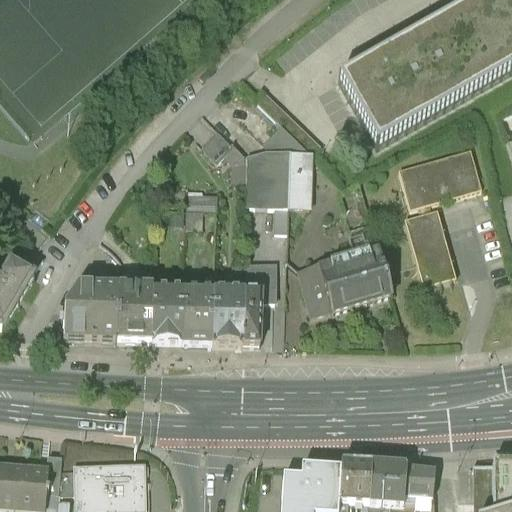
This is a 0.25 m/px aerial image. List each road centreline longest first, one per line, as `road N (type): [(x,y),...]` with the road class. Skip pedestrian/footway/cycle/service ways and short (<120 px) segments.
road 1 (primary): [(206,414),(454,407)]
road 2 (primary): [(206,414),(166,390),(0,378)]
road 3 (primary): [(0,410),(149,426),(206,414)]
